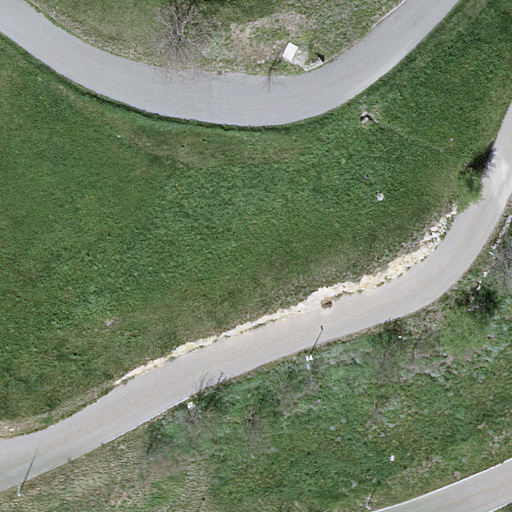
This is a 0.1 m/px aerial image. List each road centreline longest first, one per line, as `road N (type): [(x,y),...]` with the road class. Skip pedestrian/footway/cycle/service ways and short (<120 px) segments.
road 1 (residential): [(29,457),(203,369),(424,282),(482,209),(511,140)]
road 2 (unclassified): [(434,0),(364,64),(310,98),(249,108),(135,89),(63,56),(0,6)]
